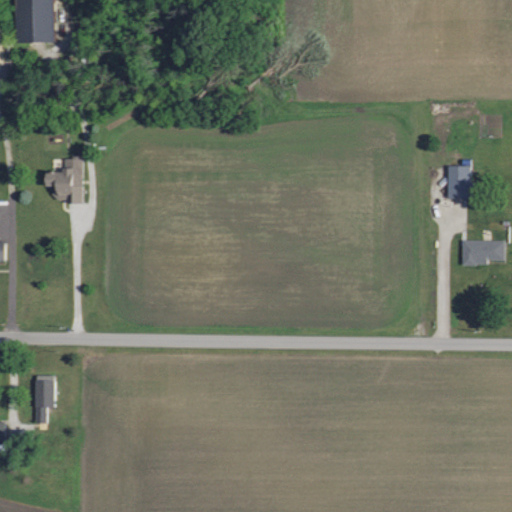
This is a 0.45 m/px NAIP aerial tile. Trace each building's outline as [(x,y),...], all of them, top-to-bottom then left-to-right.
[(55,42),(53,0),(15,0),(17,43),(55,42)] [(64,173),(46,173),(46,187),(53,187),(53,202),(83,202),(83,158),(64,158),(64,173)] [(448,198),(470,198),(470,166),(448,166),(448,198)] [(463,263),(505,263),(505,240),(462,241),(463,263)] [(55,376),(36,376),(35,407),(54,407),(55,376)]
